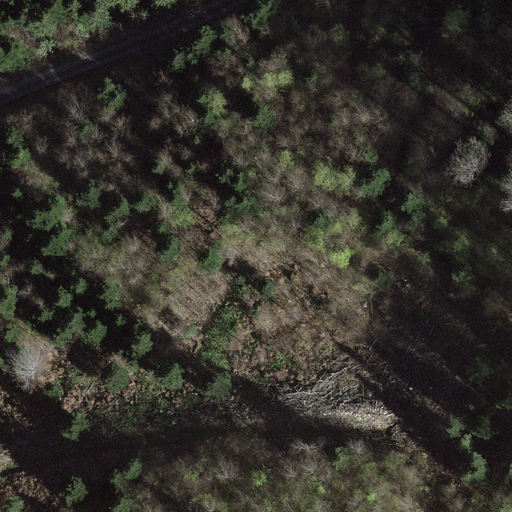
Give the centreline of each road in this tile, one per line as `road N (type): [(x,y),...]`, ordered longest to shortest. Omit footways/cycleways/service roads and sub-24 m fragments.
road 1 (track): [(0,475),(284,418),(363,415)]
road 2 (unclassified): [(232,0),(0,101)]
